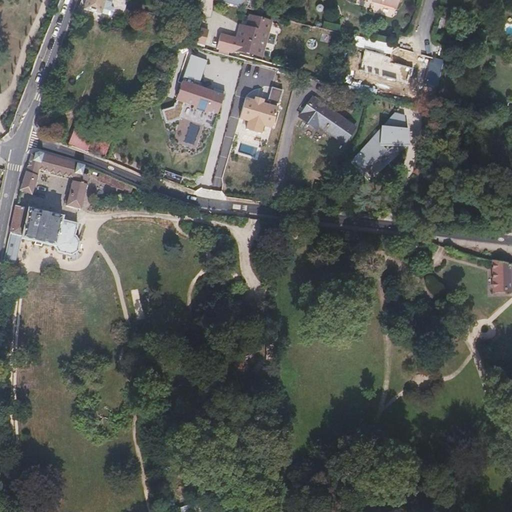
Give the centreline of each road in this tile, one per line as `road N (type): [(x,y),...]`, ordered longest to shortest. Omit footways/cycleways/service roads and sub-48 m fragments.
road 1 (residential): [(511,241),(202,203),(21,141)]
road 2 (tertiary): [(21,141),(73,0)]
